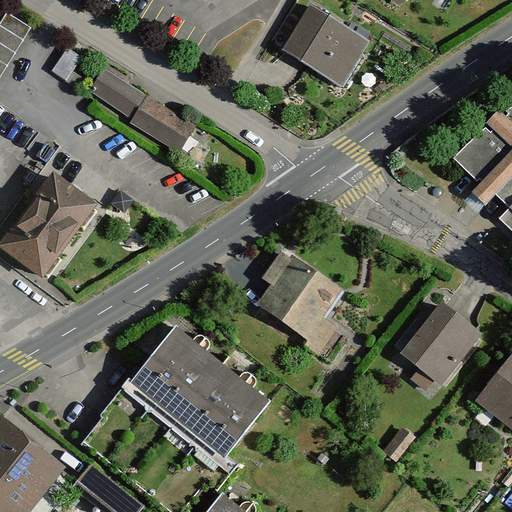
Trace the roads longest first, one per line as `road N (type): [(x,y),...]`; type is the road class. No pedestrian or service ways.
road 1 (tertiary): [(0,370),(318,170)]
road 2 (residential): [(43,0),(318,170)]
road 3 (tertiary): [(318,170),(511,38)]
road 4 (residential): [(318,170),(511,290)]
